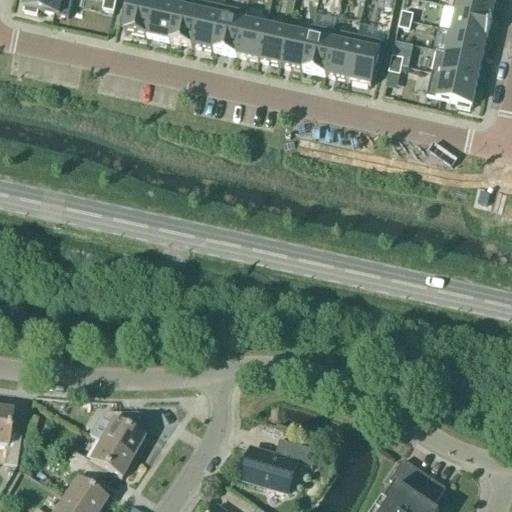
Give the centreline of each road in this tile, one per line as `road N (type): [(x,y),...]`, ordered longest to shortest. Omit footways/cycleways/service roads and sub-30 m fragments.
road 1 (primary): [(511,308),(0,196)]
road 2 (residential): [(500,151),(0,39)]
road 3 (residential): [(505,476),(323,382),(220,377)]
road 4 (residential): [(220,377),(105,380),(0,369)]
road 5 (residential): [(170,511),(213,449),(220,377)]
